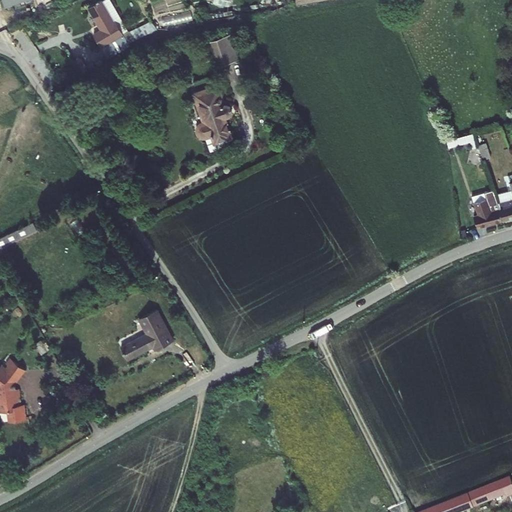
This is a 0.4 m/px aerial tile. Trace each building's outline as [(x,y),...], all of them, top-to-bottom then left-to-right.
[(102,4),(88,13),(101,34),(94,38),(107,59),(127,47),(102,4)] [(230,36),(207,44),(215,69),(238,61),(230,36)] [(214,89),(189,97),(198,122),(197,122),(196,122),(195,123),(193,124),(192,125),(191,126),(191,127),(190,129),(190,130),(190,132),(190,133),(191,135),(192,136),(192,137),(193,137),(194,138),(195,139),(196,139),(197,140),(199,140),(200,140),(202,139),(203,139),(204,138),(208,149),(232,140),(228,126),(229,126),(230,125),(231,125),(232,124),(233,123),(234,121),(234,120),(235,118),(235,117),(235,116),(234,115),(234,114),(233,113),(232,111),(231,111),(230,110),(229,109),(228,109),(227,109),(226,109),(224,109),(223,109),(222,110),(214,89)] [(451,146),(477,139),(475,132),(449,139),(451,146)] [(471,214),(476,227),(502,219),(497,207),(491,209),(483,188),(470,193),(477,212),(471,214)] [(497,207),(502,219),(511,215),(511,189),(511,190),(511,193),(511,196),(495,202),(497,207)] [(40,219),(0,237),(0,248),(44,228),(40,219)] [(123,344),(129,355),(155,341),(159,348),(176,337),(159,305),(141,315),(149,330),(123,344)] [(0,413),(4,413),(5,423),(23,420),(22,411),(21,411),(20,405),(18,405),(15,390),(8,391),(8,386),(9,384),(11,385),(22,371),(6,360),(2,366),(3,367),(1,370),(0,368),(0,413)] [(459,511),(511,492),(511,487),(508,476),(416,511),(459,511)]
